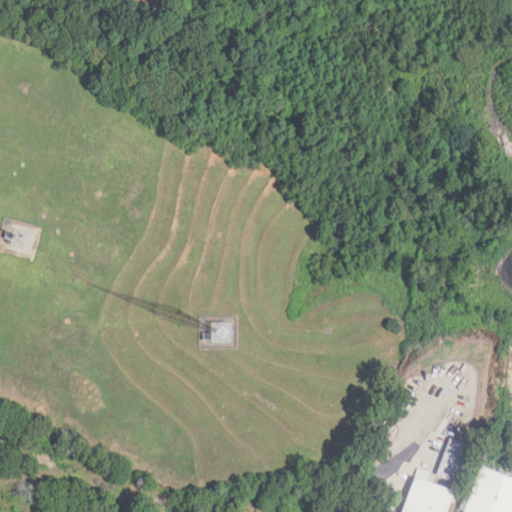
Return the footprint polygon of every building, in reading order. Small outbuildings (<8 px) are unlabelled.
[(459,485),(438,477),(451,441),(472,449),(459,485)] [(56,455),(54,470),(35,467),(37,453),(56,455)] [(465,511),(482,469),(511,480),(511,511),(465,511)] [(448,511),(404,511),(416,479),(455,493),(448,511)] [(300,502),(301,494),(311,494),(311,502),(300,502)]
